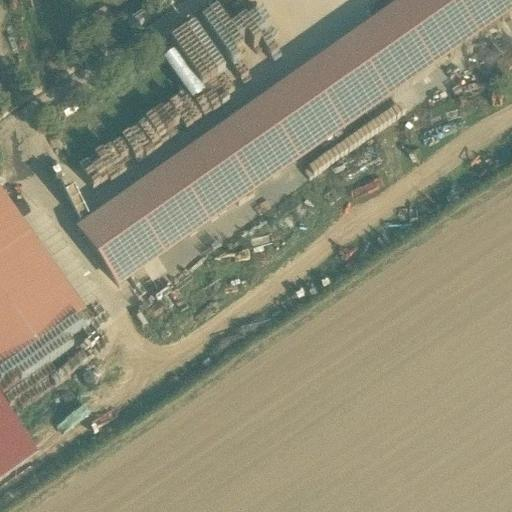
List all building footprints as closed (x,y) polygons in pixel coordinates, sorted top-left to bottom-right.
[(118,292),(511,16),(511,0),(407,0),(76,232),(118,292)] [(174,53),(161,61),(187,103),(199,95),(174,53)] [(92,158),(168,115),(151,84),(56,137),(81,181),(100,171),(92,158)] [(0,374),(83,316),(22,230),(0,199),(0,374)] [(40,216),(22,230),(83,316),(102,303),(40,216)] [(0,456),(3,460),(0,462),(0,488),(38,463),(0,408),(0,456)]
